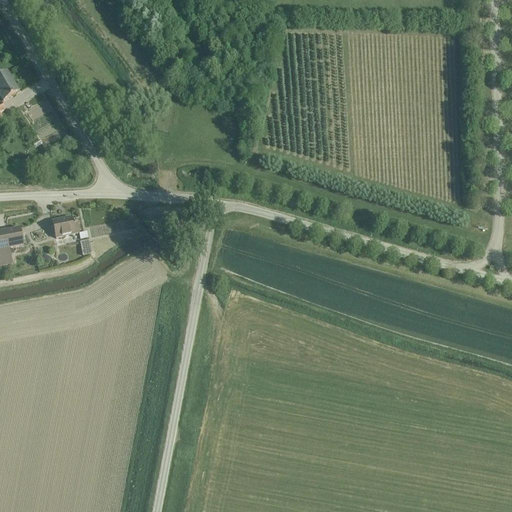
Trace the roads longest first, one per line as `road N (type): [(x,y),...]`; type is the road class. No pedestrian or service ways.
road 1 (unclassified): [(212,211),(235,207),(283,218),(511,284)]
road 2 (unclassified): [(157,511),(212,211)]
road 3 (unclassified): [(109,194),(0,0)]
